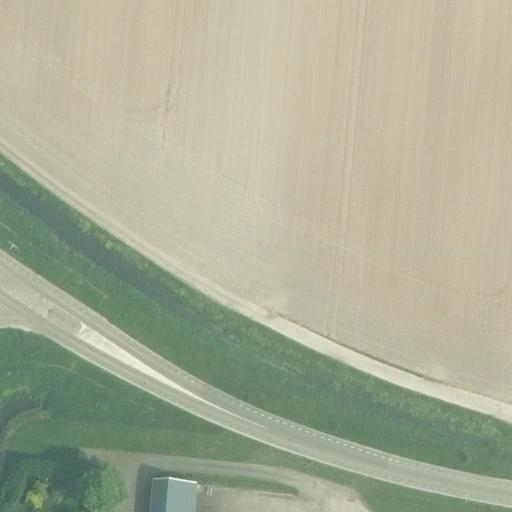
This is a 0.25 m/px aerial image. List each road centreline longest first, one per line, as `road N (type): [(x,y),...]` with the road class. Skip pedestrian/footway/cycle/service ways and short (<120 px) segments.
road 1 (secondary): [(511,494),(316,449),(222,412),(0,277)]
road 2 (track): [(511,418),(382,374),(261,316)]
